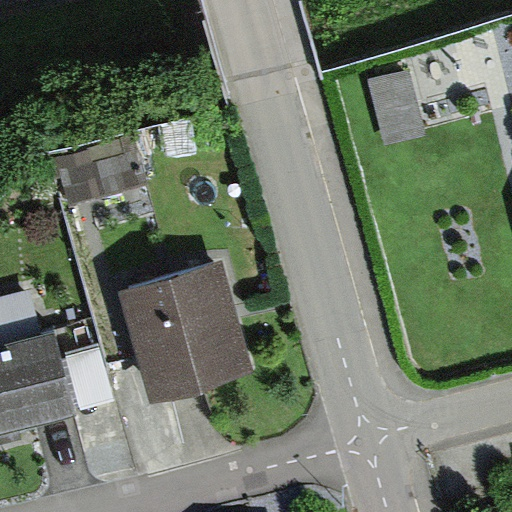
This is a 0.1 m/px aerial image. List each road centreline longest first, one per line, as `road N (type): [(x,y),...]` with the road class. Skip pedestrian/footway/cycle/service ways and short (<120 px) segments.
road 1 (residential): [(240,0),(367,440)]
road 2 (residential): [(367,440),(83,511)]
road 3 (residential): [(511,400),(367,440)]
